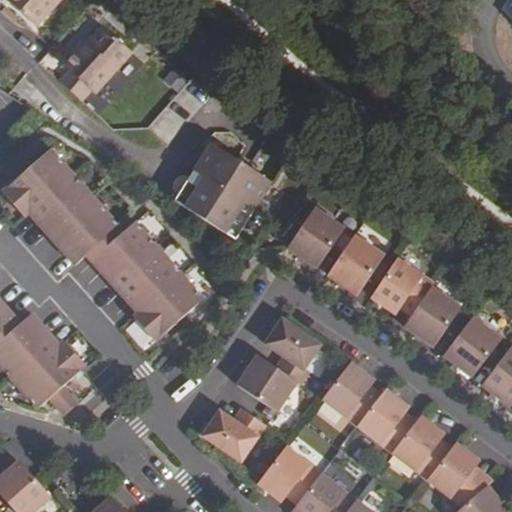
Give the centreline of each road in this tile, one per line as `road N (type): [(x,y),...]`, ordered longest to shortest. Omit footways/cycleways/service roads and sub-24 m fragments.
road 1 (residential): [(511,463),(471,425),(274,288),(168,417)]
road 2 (residential): [(0,248),(47,298),(62,296),(168,417)]
road 3 (residential): [(174,427),(88,450),(0,429)]
